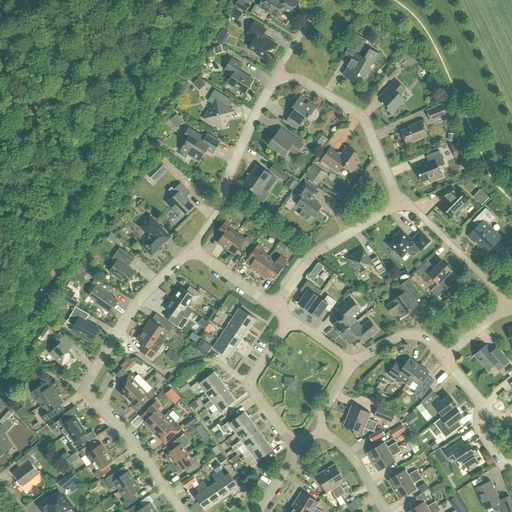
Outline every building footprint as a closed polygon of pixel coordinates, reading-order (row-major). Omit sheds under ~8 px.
[(239,0),(236,6),(247,13),(252,5),(243,0),(239,0)] [(280,0),(262,0),(259,6),(278,18),(283,10),(291,15),(298,2),(294,0),(282,0),(282,1),(280,0)] [(232,17),(240,21),(244,14),(237,9),(232,17)] [(255,54),(264,59),(269,51),(271,52),(277,44),(263,35),(267,29),(254,22),(248,33),(255,37),(248,48),(256,53),(255,54)] [(356,34),(347,50),(355,55),(343,75),(354,81),(359,73),(365,77),(379,54),(370,49),(369,50),(363,47),(367,40),(356,34)] [(215,47),(216,54),(224,52),(222,46),(215,47)] [(228,83),(243,93),(244,91),(247,90),(253,80),(239,71),(242,65),(232,58),(225,69),(231,73),(232,76),(228,83)] [(394,66),(385,75),(391,80),(399,71),(394,66)] [(194,84),(200,91),(206,85),(200,78),(194,84)] [(405,89),(396,80),(387,90),(391,94),(382,104),(392,113),(405,99),(400,95),(405,89)] [(210,111),(208,110),(203,119),(213,125),(214,123),(223,129),(234,111),(226,106),(230,99),(215,90),(208,101),(214,104),(210,111)] [(298,99),(292,107),(295,109),(286,121),(297,130),(304,121),(306,122),(316,108),(308,102),(306,105),(298,99)] [(441,105),(427,111),(432,121),(445,116),(441,105)] [(171,120),(177,128),(184,122),(178,114),(171,120)] [(422,121),(413,125),(413,126),(401,131),(407,145),(428,136),(422,121)] [(181,151),(199,162),(206,149),(213,153),(220,142),(208,134),(205,138),(189,128),(184,137),(188,140),(181,151)] [(335,134),(340,137),(345,131),(340,128),(335,134)] [(270,143),(269,145),(284,156),(288,150),(296,155),(303,145),(291,136),(287,142),(276,134),(273,139),(271,139),(270,139),(269,140),(269,142),(270,143)] [(322,150),(329,140),(321,134),(313,143),(322,150)] [(358,155),(347,146),(340,156),(330,148),(321,160),(339,173),(343,167),(351,173),(359,162),(355,159),(358,155)] [(429,162),(416,167),(422,182),(441,175),(438,167),(445,164),(439,151),(426,156),(429,162)] [(160,162),(156,166),(163,172),(166,169),(160,162)] [(257,165),(243,184),(256,193),(259,195),(263,189),(267,192),(276,179),(272,176),(257,165)] [(273,165),(269,170),(282,179),(286,173),(273,165)] [(318,185),(326,174),(313,165),(305,176),(318,185)] [(286,184),(293,189),(299,182),(291,177),(286,184)] [(173,190),(177,193),(167,203),(178,215),(183,211),(186,214),(194,206),(186,198),(190,194),(180,183),(173,190)] [(300,215),(307,220),(311,215),(313,217),(321,206),(313,200),(318,194),(317,191),(307,183),(304,184),(297,193),(297,196),(301,199),(297,205),(303,210),(300,215)] [(449,219),(462,206),(464,208),(470,202),(468,200),(470,198),(460,188),(457,191),(452,187),(445,190),(438,197),(443,201),(445,203),(439,209),(449,219)] [(137,208),(143,214),(150,207),(144,201),(143,202),(141,200),(136,204),(139,207),(137,208)] [(486,206),(492,212),(496,207),(491,201),(486,206)] [(478,226),(468,236),(474,242),(476,241),(487,252),(501,238),(488,225),(495,218),(486,208),(473,221),(478,226)] [(149,236),(141,244),(152,255),(170,237),(149,215),(139,226),(149,236)] [(217,243),(226,249),(237,234),(229,228),(231,225),(226,221),(218,232),(223,235),(217,243)] [(416,255),(430,241),(421,232),(412,241),(401,231),(394,238),(393,238),(387,244),(393,250),(394,249),(401,257),(407,252),(409,254),(409,255),(410,255),(411,256),(412,256),(413,256),(414,256),(415,256),(416,255)] [(107,239),(114,244),(118,238),(112,233),(107,239)] [(226,249),(234,255),(240,247),(245,251),(252,240),(247,237),(245,239),(237,234),(226,249)] [(250,266),(258,272),(269,257),(261,251),(263,248),(258,244),(247,259),(252,263),(250,266)] [(133,276),(135,272),(128,267),(135,258),(120,247),(111,259),(113,260),(111,264),(111,268),(109,272),(127,284),(129,281),(134,280),(133,276)] [(346,258),(351,267),(352,267),(357,275),(374,266),(379,274),(385,270),(377,257),(371,260),(364,249),(355,254),(355,253),(346,258)] [(269,275),(274,279),(287,261),(280,256),(276,262),(269,257),(258,272),(267,279),(269,275)] [(432,271),(428,267),(419,276),(427,283),(432,278),(438,284),(451,271),(442,262),(432,271)] [(310,272),(316,276),(319,271),(314,267),(310,272)] [(398,275),(399,280),(409,277),(407,272),(398,275)] [(409,278),(414,282),(418,278),(413,274),(409,278)] [(97,277),(92,283),(96,286),(89,295),(96,300),(94,302),(109,313),(118,301),(107,294),(112,287),(97,277)] [(392,302),(386,306),(392,315),(398,310),(399,310),(398,311),(402,317),(418,305),(415,301),(421,297),(409,279),(407,281),(400,286),(398,287),(402,294),(392,301),(392,302)] [(299,304),(308,311),(318,297),(322,291),(307,281),(300,291),(305,294),(299,304)] [(172,298),(186,308),(191,301),(196,304),(202,295),(190,286),(186,291),(182,288),(179,292),(177,290),(172,298)] [(434,293),(439,298),(446,291),(441,286),(434,293)] [(308,311),(318,318),(325,308),(330,312),(337,302),(328,295),(324,301),(318,297),(308,311)] [(72,298),(69,303),(77,307),(80,302),(72,298)] [(166,318),(181,328),(188,319),(187,319),(192,312),(186,308),(172,298),(167,305),(169,307),(166,310),(170,313),(166,318)] [(338,333),(340,335),(357,321),(352,316),(360,309),(352,299),(337,311),(342,317),(333,325),(338,330),(338,333)] [(72,314),(67,322),(75,326),(72,330),(90,340),(97,327),(85,321),(89,314),(76,307),(72,314)] [(233,318),(249,329),(256,319),(239,308),(233,318)] [(150,319),(143,329),(163,343),(165,339),(159,335),(164,328),(170,332),(174,327),(163,318),(158,325),(150,319)] [(226,328),(242,339),(249,329),(233,318),(226,328)] [(198,325),(205,330),(209,324),(202,319),(198,325)] [(345,339),(350,344),(359,337),(364,342),(378,330),(370,320),(362,327),(357,321),(340,335),(343,338),(345,339)] [(39,340),(43,342),(45,340),(44,339),(49,332),(57,337),(60,333),(49,326),(39,340)] [(220,338),(236,348),(242,339),(226,328),(220,338)] [(141,351),(152,359),(163,343),(143,329),(136,339),(145,346),(141,351)] [(59,344),(50,353),(62,366),(70,359),(70,354),(69,353),(71,352),(69,350),(73,346),(64,336),(57,342),(59,344)] [(213,348),(229,358),(236,348),(220,338),(213,348)] [(202,339),(197,346),(208,352),(212,346),(202,339)] [(503,366),(508,362),(499,351),(494,355),(486,346),(475,355),(488,370),(495,364),(498,368),(502,365),(503,366)] [(174,353),(171,358),(176,362),(179,358),(174,353)] [(132,359),(123,368),(124,368),(127,372),(129,370),(130,371),(136,365),(138,365),(141,367),(144,363),(137,358),(132,359)] [(397,361),(388,374),(395,379),(396,378),(402,382),(406,385),(419,365),(409,358),(404,366),(397,361)] [(419,365),(406,385),(410,387),(414,381),(420,385),(414,394),(421,399),(423,397),(434,381),(427,376),(430,372),(419,365)] [(119,392),(127,399),(140,386),(133,379),(136,377),(131,372),(122,381),(126,385),(119,392)] [(206,393),(221,382),(214,372),(199,383),(198,382),(191,387),(194,391),(201,387),(206,393)] [(186,380),(176,387),(180,393),(190,385),(186,380)] [(207,409),(214,404),(213,403),(228,391),(221,382),(206,393),(211,400),(204,405),(207,409)] [(36,397),(42,405),(57,394),(51,386),(48,388),(45,383),(30,393),(33,399),(36,397)] [(127,399),(134,407),(141,400),(145,405),(154,396),(150,391),(147,393),(140,386),(127,399)] [(172,389),(166,395),(175,404),(181,398),(172,389)] [(376,389),(371,396),(378,401),(383,393),(376,389)] [(211,414),(215,419),(222,413),(220,412),(235,400),(228,391),(213,403),(214,404),(218,409),(211,414)] [(432,392),(421,403),(424,408),(432,418),(436,414),(440,418),(438,419),(434,423),(457,405),(450,396),(443,401),(440,403),(432,392)] [(44,415),(48,421),(64,410),(60,405),(63,403),(57,394),(42,405),(47,413),(44,415)] [(144,422),(151,430),(168,414),(168,413),(164,417),(158,410),(161,406),(156,401),(142,415),(147,420),(144,422)] [(200,407),(196,402),(190,406),(194,412),(200,407)] [(457,405),(434,423),(446,438),(460,426),(456,421),(463,416),(455,407),(457,405)] [(348,416),(376,427),(378,422),(368,419),(370,413),(354,406),(353,409),(351,408),(348,416)] [(0,428),(0,429),(0,455),(0,456),(13,446),(4,434),(5,433),(13,425),(7,419),(12,414),(6,407),(0,413),(0,421),(2,423),(0,425),(0,428)] [(17,412),(23,418),(28,413),(22,407),(17,412)] [(302,417),(294,408),(287,413),(294,423),(302,417)] [(378,409),(376,415),(387,420),(388,419),(391,420),(393,415),(378,409)] [(236,433),(251,422),(244,412),(229,423),(228,422),(221,427),(225,431),(231,427),(236,433)] [(59,427),(65,435),(81,425),(75,416),(71,418),(68,413),(49,426),(53,432),(59,427)] [(151,430),(158,438),(160,436),(166,443),(171,438),(182,428),(168,414),(151,430)] [(346,427),(362,434),(364,428),(374,432),(376,427),(348,416),(345,423),(347,424),(346,427)] [(188,422),(191,427),(199,422),(196,417),(188,422)] [(243,443),(258,431),(251,422),(236,433),(241,440),(235,445),(238,449),(244,444),(243,443)] [(406,431),(403,427),(406,425),(404,423),(390,431),(393,438),(406,431)] [(68,446),(71,451),(83,443),(79,438),(87,433),(81,425),(65,435),(71,444),(68,446)] [(381,429),(369,436),(372,442),(385,434),(381,429)] [(245,458),(251,454),(250,452),(265,440),(258,431),(243,443),(244,444),(248,450),(242,454),(245,458)] [(221,432),(216,436),(220,441),(225,438),(221,432)] [(166,454),(172,463),(188,453),(184,447),(187,445),(181,436),(169,445),(173,450),(166,454)] [(416,436),(408,441),(416,455),(424,450),(416,436)] [(249,463),(252,468),(259,463),(258,461),(273,450),(265,440),(250,452),(251,454),(255,459),(249,463)] [(86,455),(92,463),(107,452),(101,444),(98,446),(95,441),(79,452),(83,457),(86,455)] [(464,463),(468,470),(478,463),(474,456),(477,454),(470,443),(466,446),(462,441),(445,452),(452,462),(458,458),(461,464),(464,463)] [(369,455),(373,462),(399,447),(396,442),(387,447),(384,442),(369,451),(371,454),(369,455)] [(435,442),(430,446),(433,450),(439,446),(435,442)] [(379,468),(380,470),(396,461),(392,456),(401,451),(399,447),(373,462),(377,469),(379,468)] [(439,450),(433,454),(440,464),(446,461),(439,450)] [(22,466),(13,473),(26,490),(42,477),(32,464),(35,461),(31,456),(28,452),(16,462),(16,463),(18,461),(22,466)] [(94,473),(98,479),(111,470),(107,465),(113,461),(107,452),(92,463),(97,471),(94,473)] [(185,468),(189,473),(201,465),(195,456),(191,458),(188,453),(172,463),(179,473),(185,468)] [(216,458),(220,465),(226,462),(222,455),(216,458)] [(73,460),(70,456),(65,459),(68,464),(73,460)] [(325,470),(341,496),(345,493),(340,485),(345,482),(336,466),(334,468),(332,466),(325,470)] [(113,482),(119,491),(135,480),(128,471),(122,475),(118,470),(106,479),(110,484),(113,482)] [(216,473),(230,494),(239,488),(229,473),(225,476),(220,470),(216,473)] [(331,490),(337,499),(341,496),(325,470),(319,474),(320,476),(317,478),(326,493),(331,490)] [(389,483),(394,489),(420,474),(417,470),(408,475),(405,470),(390,479),(392,481),(389,483)] [(212,485),(222,499),(230,494),(216,473),(212,476),(216,482),(212,485)] [(59,483),(65,491),(77,481),(71,474),(59,483)] [(400,495),(401,498),(416,489),(413,484),(422,478),(420,474),(394,489),(398,496),(400,495)] [(182,482),(186,488),(197,481),(193,475),(182,482)] [(122,502),(126,507),(138,499),(134,494),(141,489),(135,480),(119,491),(126,500),(122,502)] [(200,484),(214,505),(222,499),(212,485),(208,488),(204,481),(200,484)] [(418,487),(422,493),(432,487),(429,481),(418,487)] [(447,487),(444,481),(433,487),(436,493),(447,487)] [(496,511),(501,509),(502,511),(507,511),(511,510),(511,502),(509,496),(502,500),(500,501),(491,481),(476,488),(485,509),(493,506),(496,511)] [(195,497),(205,511),(214,505),(200,484),(195,487),(200,493),(195,497)] [(44,511),(47,510),(48,511),(67,511),(73,507),(67,499),(66,500),(59,491),(49,499),(48,498),(38,506),(42,511),(44,511)] [(296,501),(312,511),(322,511),(315,507),(318,502),(304,493),(302,496),(300,494),(296,501)] [(418,502),(425,497),(423,493),(416,497),(418,502)] [(292,511),(312,511),(296,501),(291,508),(293,509),(292,511)] [(407,511),(406,511),(428,511),(439,506),(436,501),(427,507),(424,502),(407,511)] [(140,502),(128,510),(129,511),(155,511),(156,511),(150,502),(143,507),(140,502)]
